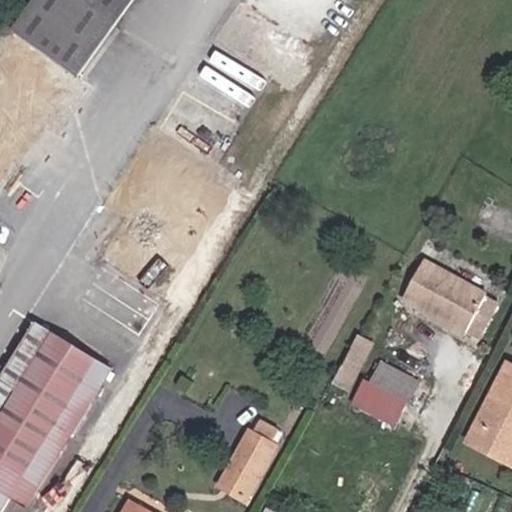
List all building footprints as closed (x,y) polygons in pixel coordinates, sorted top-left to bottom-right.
[(35,0),(10,35),(75,77),(81,80),(136,0),(35,0)] [(302,72),(247,35),(251,28),(239,21),(222,48),(290,90),(302,72)] [(93,265),(166,306),(231,190),(214,180),(224,163),(148,121),(103,201),(122,212),(93,265)] [(487,297),(430,267),(409,307),(466,338),(487,297)] [(354,391),(375,341),(357,333),(335,384),(354,391)] [(23,383),(0,419),(0,510),(11,495),(26,505),(109,371),(53,335),(23,383)] [(376,356),(361,386),(373,392),(386,365),(388,362),(376,356)] [(373,392),(410,411),(424,385),(386,365),(373,392)] [(511,369),(510,368),(471,445),(511,466),(511,369)] [(7,373),(0,384),(0,419),(23,383),(7,373)] [(373,392),(361,386),(351,407),(363,413),(366,408),(373,392)] [(402,427),(410,411),(373,392),(366,408),(402,427)] [(266,425),(259,436),(275,445),(281,433),(266,425)] [(275,445),(259,436),(254,433),(223,489),(252,505),(283,450),(275,445)] [(362,469),(354,485),(368,492),(356,511),(376,511),(391,485),(362,469)]
